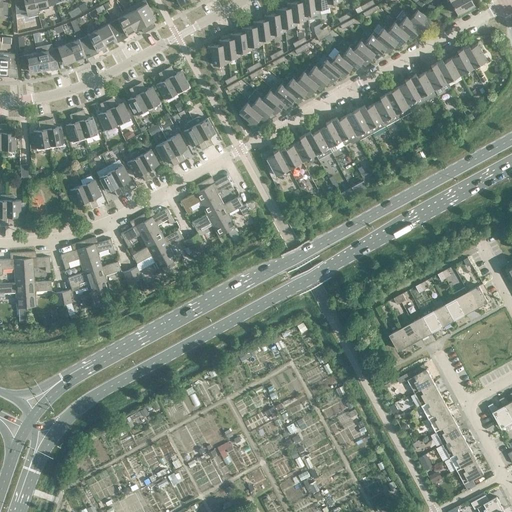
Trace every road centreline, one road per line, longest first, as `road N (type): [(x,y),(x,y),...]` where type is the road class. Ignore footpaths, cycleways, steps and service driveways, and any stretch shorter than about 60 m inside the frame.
road 1 (residential): [(504,7),(110,221),(52,239),(0,242)]
road 2 (secondary): [(511,139),(54,391)]
road 3 (secondary): [(63,422),(104,389),(511,168)]
road 4 (residential): [(248,0),(73,89),(0,101)]
